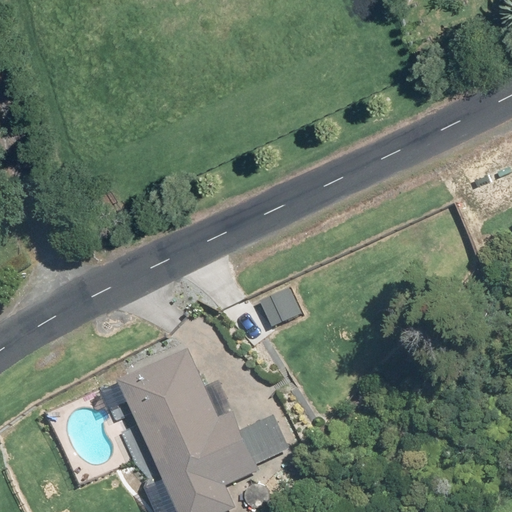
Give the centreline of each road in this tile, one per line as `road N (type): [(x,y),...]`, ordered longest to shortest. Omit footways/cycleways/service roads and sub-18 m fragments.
road 1 (residential): [(0,350),(120,282),(511,95)]
road 2 (unknown): [(0,119),(62,313)]
